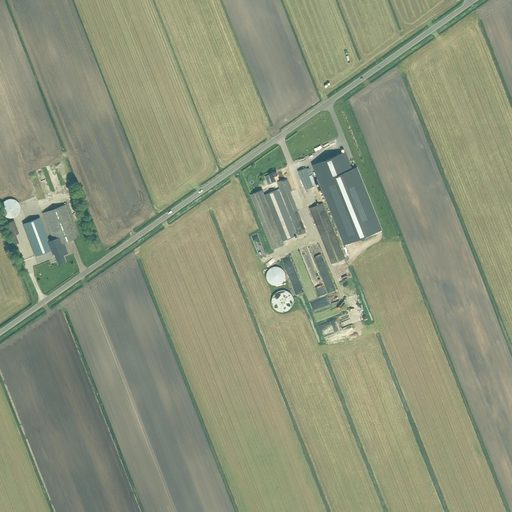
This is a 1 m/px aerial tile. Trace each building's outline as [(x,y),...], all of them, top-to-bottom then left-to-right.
[(345,152),(313,165),(345,244),(360,237),(362,240),(365,239),(364,236),(381,229),(356,167),(352,169),(345,152)] [(298,171),(305,189),(313,187),(306,168),(298,171)] [(305,232),(296,210),(289,192),(291,191),(290,186),(294,185),(290,175),(286,176),(285,174),(278,176),(276,171),(266,176),(268,184),(276,181),(279,188),(277,189),(264,194),(262,190),(251,194),(274,249),(284,245),(282,241),(297,235),(279,191),(280,190),(298,235),(305,232)] [(20,205),(17,200),(11,199),(6,200),(2,204),(1,209),(3,214),(7,218),(13,218),(18,215),(20,211),(20,205)] [(42,213),(52,240),(48,241),(40,218),(23,224),(35,257),(51,251),(54,257),(54,258),(55,258),(58,264),(66,261),(63,255),(68,253),(64,243),(79,237),(67,203),(42,213)] [(310,208),(332,264),(345,259),(323,203),(310,208)] [(19,243),(15,234),(19,233),(14,220),(5,224),(13,245),(19,243)] [(256,251),(262,249),(257,234),(251,236),(256,251)] [(313,256),(319,254),(317,245),(311,247),(313,256)] [(329,284),(322,257),(316,259),(322,281),(325,280),(326,285),(329,284)] [(269,269),(267,273),(266,277),(268,281),(272,284),(276,285),(280,284),(284,280),(285,276),(284,272),(282,268),(277,266),(273,266),(269,269)] [(296,269),(308,301),(316,298),(305,266),(296,269)] [(300,284),(293,286),(295,294),(302,291),(300,284)] [(314,289),(317,297),(325,295),(322,287),(314,289)] [(278,312),(281,313),(284,313),(287,312),(290,310),(292,307),(293,304),(293,301),(293,298),(291,295),(289,293),(286,291),(283,291),(280,291),(277,292),(275,294),(273,296),(271,299),(271,302),(272,305),(273,308),(275,310),(278,312)] [(346,301),(347,302),(341,304),(344,311),(356,307),(355,303),(353,304),(351,299),(346,301)]
